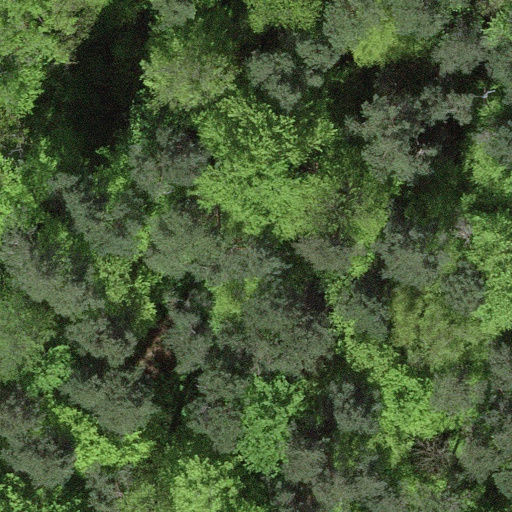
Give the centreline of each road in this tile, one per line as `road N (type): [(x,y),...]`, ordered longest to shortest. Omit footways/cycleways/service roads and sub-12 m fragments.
road 1 (track): [(285,511),(511,299)]
road 2 (track): [(43,0),(0,211)]
